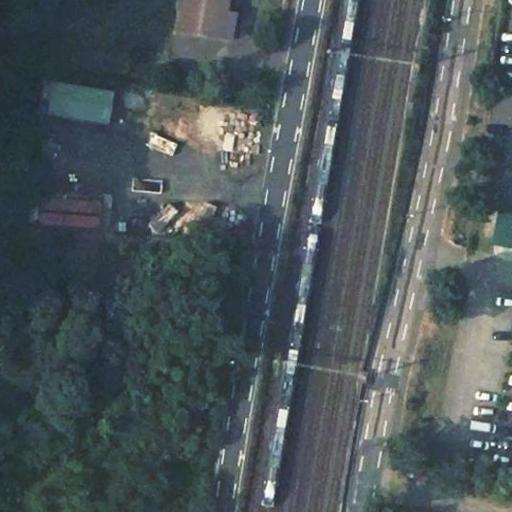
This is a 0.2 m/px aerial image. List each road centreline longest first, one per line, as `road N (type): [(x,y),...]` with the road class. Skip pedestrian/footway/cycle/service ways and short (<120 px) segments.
road 1 (tertiary): [(462,0),(360,511)]
road 2 (residential): [(310,0),(221,511)]
